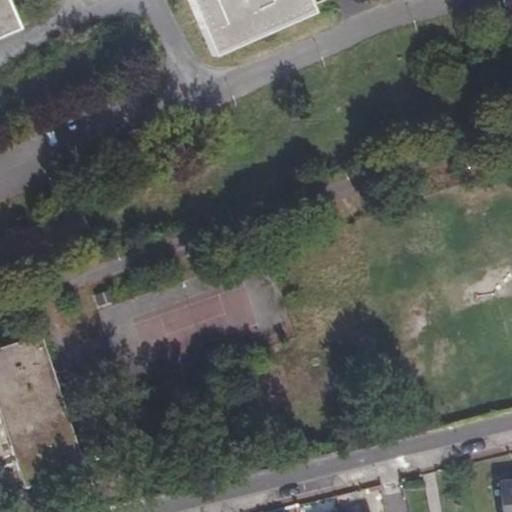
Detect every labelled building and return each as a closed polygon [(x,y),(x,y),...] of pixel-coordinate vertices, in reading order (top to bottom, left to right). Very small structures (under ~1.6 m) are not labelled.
[(0,0),(0,43),(17,36),(0,1),(0,0)] [(307,0),(179,0),(208,65),(315,16),(307,0)] [(81,212),(0,240),(0,276),(62,254),(92,244),(81,212)] [(0,487),(3,495),(85,466),(38,333),(0,346),(0,487)] [(237,472),(231,446),(216,450),(222,476),(237,472)] [(511,511),(511,478),(497,481),(501,511),(511,511)]
